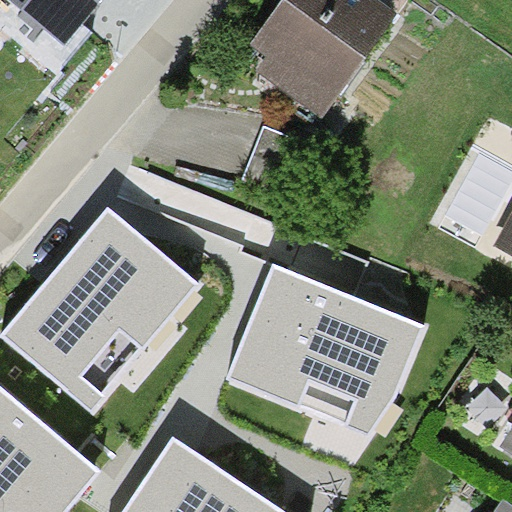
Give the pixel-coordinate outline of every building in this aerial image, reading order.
[(94,0),(13,0),(61,39),(94,0)] [(357,0),(282,0),(234,63),(320,128),(395,28),(357,0)] [(315,157),(258,135),(238,185),(295,207),(315,157)] [(511,208),(491,249),(511,260),(511,208)] [(189,285),(103,214),(1,335),(88,407),(189,285)] [(428,328),(278,264),(232,376),(374,432),(404,389),(428,328)] [(61,511),(98,470),(0,387),(0,511),(61,511)] [(511,424),(497,445),(511,455),(511,424)] [(281,511),(174,440),(125,511),(281,511)]
